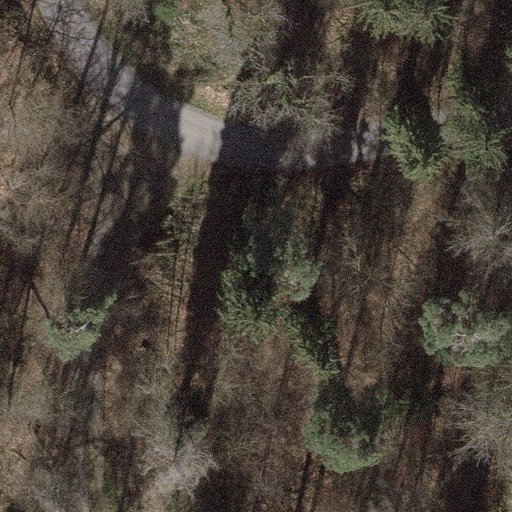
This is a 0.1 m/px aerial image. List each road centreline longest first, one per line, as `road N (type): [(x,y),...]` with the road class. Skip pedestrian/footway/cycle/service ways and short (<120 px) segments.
road 1 (track): [(511,104),(251,161),(112,91),(48,0)]
road 2 (track): [(112,91),(92,511)]
